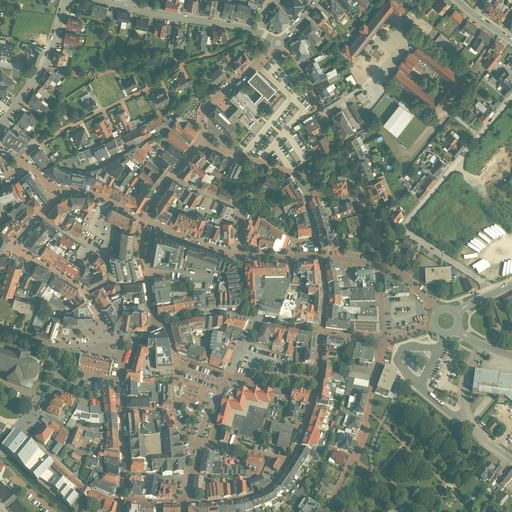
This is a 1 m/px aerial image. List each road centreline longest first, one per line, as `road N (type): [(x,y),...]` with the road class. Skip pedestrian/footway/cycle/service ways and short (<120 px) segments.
road 1 (residential): [(492,293),(406,227),(511,96)]
road 2 (residential): [(382,267),(381,242),(352,169),(281,46)]
road 3 (residential): [(48,344),(44,384),(14,428),(85,487),(121,500)]
road 4 (residential): [(382,339),(367,428),(325,511)]
road 5 (residential): [(316,239),(293,175),(198,139)]
road 6 (residential): [(149,87),(12,157)]
road 7 (residential): [(397,511),(373,472),(371,451),(406,373)]
road 8 (residential): [(72,188),(77,172),(165,129),(193,147)]
road 9 (residential): [(129,6),(252,31)]
road 10 (residential): [(274,46),(205,106),(198,139)]
road 11 (residential): [(289,461),(262,493),(185,498)]
